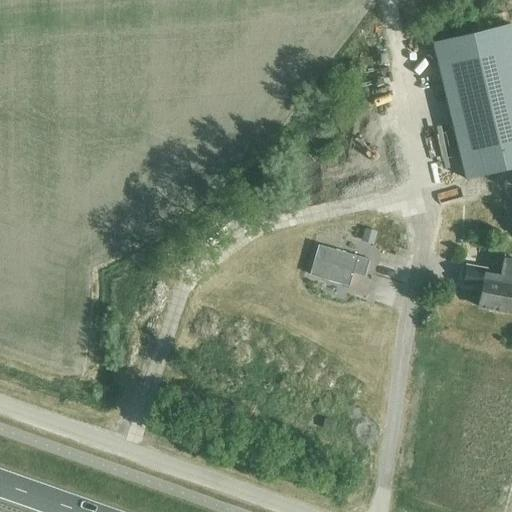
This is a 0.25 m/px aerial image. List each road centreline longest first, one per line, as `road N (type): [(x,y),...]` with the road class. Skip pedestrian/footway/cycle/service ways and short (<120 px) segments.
road 1 (residential): [(373,511),(398,390),(424,150),(391,10)]
road 2 (unclassified): [(299,511),(0,404)]
